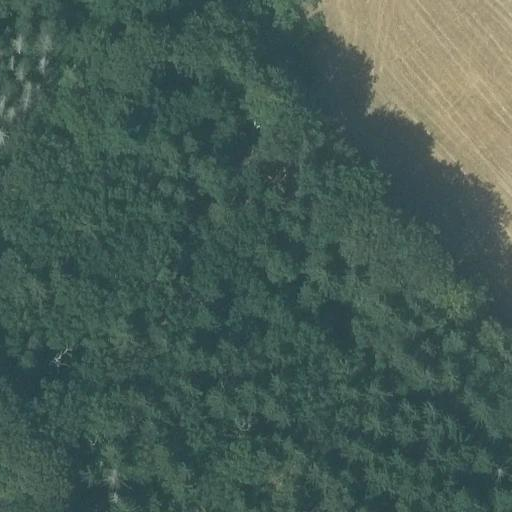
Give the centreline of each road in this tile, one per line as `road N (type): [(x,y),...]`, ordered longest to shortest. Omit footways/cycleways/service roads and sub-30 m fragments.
road 1 (unknown): [(511,454),(235,150),(175,96)]
road 2 (unknown): [(207,67),(0,258)]
road 3 (track): [(0,213),(188,50)]
